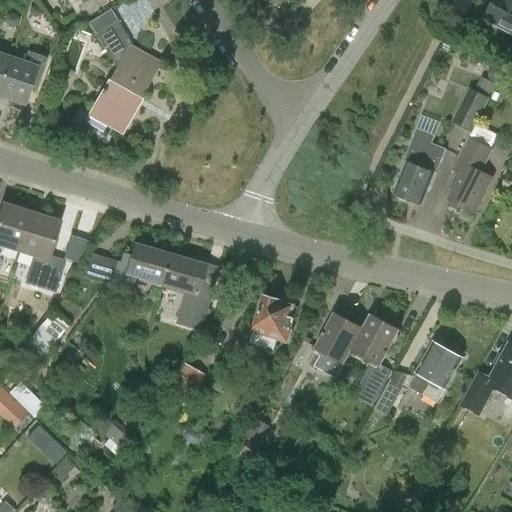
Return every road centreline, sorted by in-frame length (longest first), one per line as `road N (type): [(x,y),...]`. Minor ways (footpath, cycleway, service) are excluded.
road 1 (tertiary): [(511,292),(239,233)]
road 2 (tertiary): [(239,233),(0,158)]
road 3 (residential): [(352,210),(511,264)]
road 4 (residential): [(292,128),(381,0)]
road 5 (residential): [(292,128),(211,0)]
